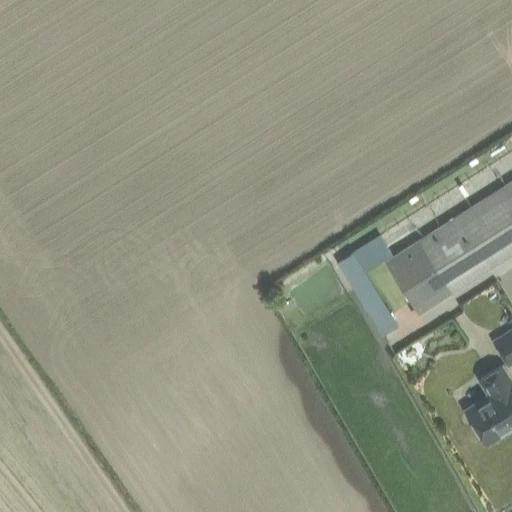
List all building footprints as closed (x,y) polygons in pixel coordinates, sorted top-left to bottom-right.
[(511,177),(418,237),(419,239),(385,259),(419,313),(452,292),(511,253),(511,177)] [(351,252),(336,262),(380,333),(396,323),(351,252)] [(511,329),(495,340),(508,362),(511,359),(511,329)] [(396,354),(404,368),(418,360),(410,346),(396,354)] [(466,409),(474,422),(484,439),(488,436),(492,438),(503,432),(502,427),(511,421),(511,380),(511,381),(501,365),(481,378),(491,394),(466,409)]
